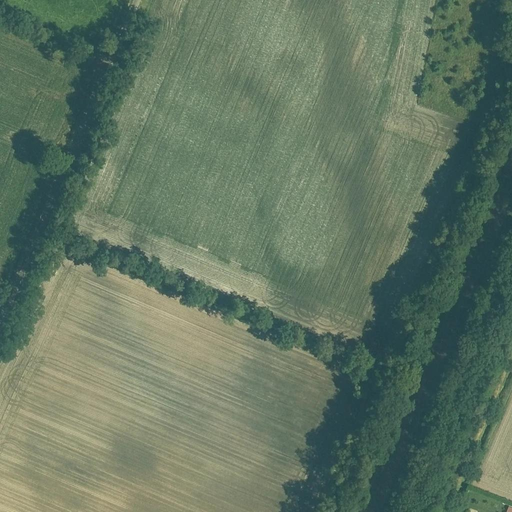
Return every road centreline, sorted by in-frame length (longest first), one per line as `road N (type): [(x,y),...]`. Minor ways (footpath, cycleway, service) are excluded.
road 1 (residential): [(0,322),(136,0)]
road 2 (unclassified): [(511,268),(408,511)]
